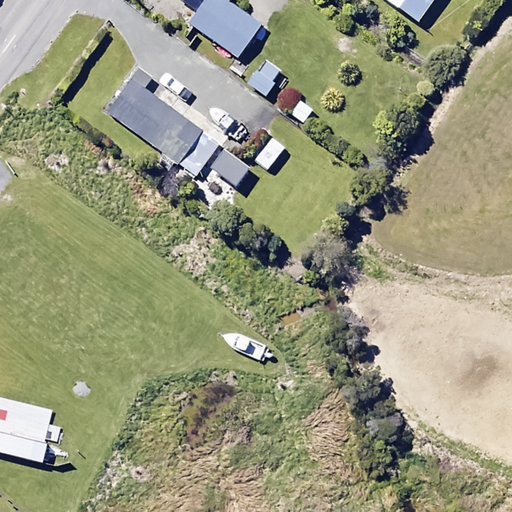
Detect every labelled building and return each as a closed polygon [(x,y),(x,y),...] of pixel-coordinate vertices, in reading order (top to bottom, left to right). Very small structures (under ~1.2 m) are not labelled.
[(224,0),(201,0),(186,23),(234,56),(257,23),(224,1),(224,0)] [(434,0),(384,0),(418,24),(434,0)] [(256,66),(243,82),(263,99),(276,83),(256,66)] [(158,79),(142,67),(108,114),(194,177),(219,144),(149,92),(158,79)] [(282,147),(264,134),(248,158),(266,170),(282,147)]
